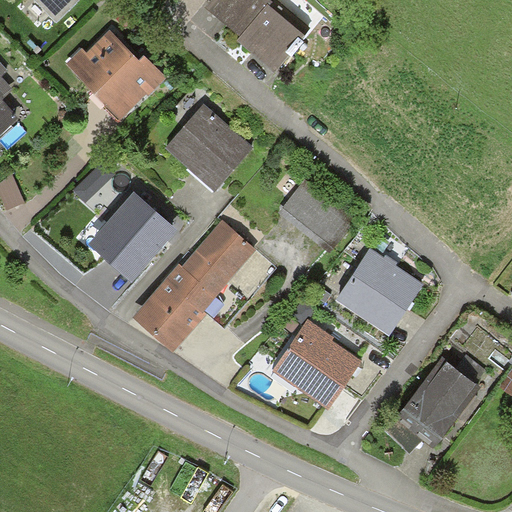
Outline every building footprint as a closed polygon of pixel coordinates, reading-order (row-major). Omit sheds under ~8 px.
[(32,0),(57,25),(82,0),(32,0)] [(212,0),(206,9),(240,38),(267,5),(269,7),(275,0),(212,0)] [(312,29),(276,0),(275,0),(269,7),(267,5),(240,38),(237,42),(275,73),(312,29)] [(140,63),(110,32),(87,54),(83,50),(66,66),(120,121),(147,95),(148,97),(166,79),(145,58),(140,63)] [(8,71),(0,62),(0,136),(18,120),(2,100),(12,90),(2,77),(8,71)] [(215,194),(254,149),(203,105),(164,149),(201,181),(215,194)] [(24,203),(12,174),(0,184),(0,194),(7,211),(24,203)] [(356,220),(305,180),(283,209),(334,249),(356,220)] [(178,233),(134,195),(88,247),(132,285),(167,245),(178,233)] [(235,216),(227,224),(233,230),(240,236),(247,227),(235,216)] [(223,220),(183,268),(216,299),(256,251),(240,236),(233,230),(227,224),(223,220)] [(385,260),(371,250),(337,301),(390,336),(423,286),(396,267),(398,264),(392,260),(387,257),(385,260)] [(183,268),(179,265),(133,319),(174,355),(201,323),(207,316),(204,314),(216,299),(183,268)] [(332,336),(308,321),(272,373),(328,412),(362,362),(332,341),(334,338),(332,336)] [(448,362),(443,358),(403,412),(442,441),(462,415),(481,389),(447,364),(448,362)]
